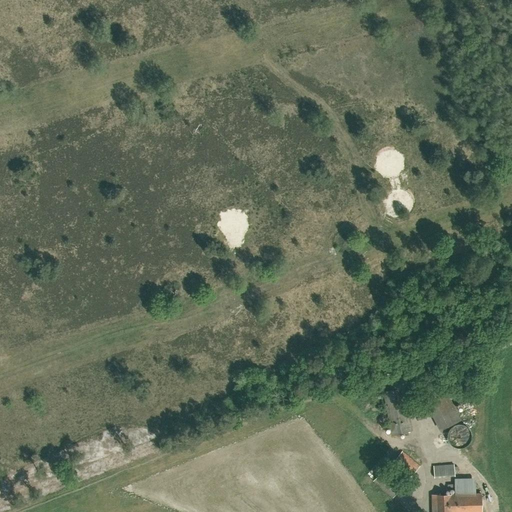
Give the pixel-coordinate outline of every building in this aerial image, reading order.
[(503,337),(487,341),(491,351),(506,346),(503,337)] [(388,376),(390,390),(383,391),(392,434),(411,431),(402,388),(404,387),(401,374),(388,376)] [(467,379),(458,383),(464,394),(473,390),(467,379)] [(461,420),(456,410),(434,421),(439,431),(461,420)] [(402,450),(391,464),(408,479),(420,466),(402,450)] [(458,466),(454,466),(454,464),(433,465),(434,478),(455,476),(455,474),(459,473),(458,466)] [(374,481),(392,497),(403,485),(385,469),(374,481)] [(481,511),(481,493),(432,495),(432,511),(481,511)]
